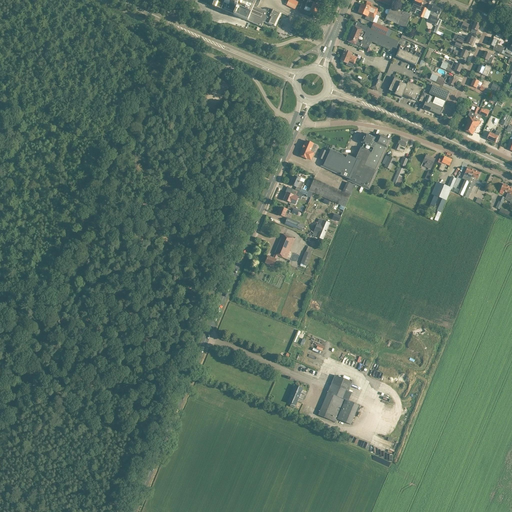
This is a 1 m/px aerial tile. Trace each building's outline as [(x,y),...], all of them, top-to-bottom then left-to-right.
[(282,13),(277,11),(274,10),(273,12),(268,10),(267,13),(257,8),(257,7),(258,6),(260,0),(222,0),(225,1),(221,9),(218,8),(218,7),(217,8),(261,27),(263,22),(267,24),(275,27),(278,21),(281,20),(282,18),(280,17),(282,13)] [(286,0),(285,2),(287,3),(286,5),(298,11),(301,4),(298,3),(298,2),(293,0),(286,0)] [(308,0),(307,2),(305,6),(311,9),(309,12),(316,15),(320,5),(308,0)] [(420,0),(415,0),(414,3),(412,7),(412,6),(410,11),(414,13),(416,9),(421,11),(419,16),(423,18),(425,13),(427,9),(421,7),(423,1),(420,0)] [(361,4),(360,9),(375,15),(377,11),(378,9),(371,6),(371,7),(371,6),(372,4),(367,2),(365,6),(361,4)] [(433,5),(431,10),(431,11),(430,14),(432,15),(431,19),(429,23),(435,25),(435,24),(436,21),(441,8),(433,5)] [(386,20),(405,28),(410,15),(392,6),(386,20)] [(375,15),(360,9),(358,13),(363,15),(366,16),(365,19),(373,22),(376,15),(375,15)] [(472,29),(473,29),(477,31),(480,24),(475,22),(472,21),(470,25),(473,26),(472,29)] [(355,27),(354,27),(348,42),(366,49),(367,52),(370,51),(369,48),(371,42),(381,46),(394,52),(399,42),(385,36),(371,29),(356,22),(355,23),(356,23),(355,27)] [(460,22),(458,27),(460,28),(466,31),(469,25),(463,22),(463,23),(460,22)] [(371,29),(385,36),(388,29),(384,27),(374,23),(371,29)] [(457,39),(455,42),(462,45),(463,41),(471,45),(474,38),(469,36),(467,39),(459,35),(457,39)] [(504,48),(495,44),(497,40),(492,38),(489,44),(494,47),(493,50),(502,53),(507,56),(508,53),(505,52),(503,51),(504,48)] [(395,57),(415,66),(421,54),(401,45),(395,57)] [(450,52),(460,56),(465,59),(468,52),(463,50),(461,53),(458,52),(458,51),(454,50),(451,49),(450,52)] [(344,51),(342,56),(355,61),(356,60),(357,58),(357,57),(353,56),(353,57),(350,56),(351,53),(344,51)] [(485,62),(486,63),(491,65),(494,59),(495,55),(491,54),(490,53),(486,51),(483,58),(486,59),(485,62)] [(355,61),(342,56),(340,61),(347,64),(348,62),(354,65),(355,61)] [(433,59),(431,64),(439,67),(441,63),(433,59)] [(454,70),(455,71),(459,73),(462,66),(457,63),(457,64),(453,62),(451,66),(443,62),(441,65),(445,67),(444,69),(451,72),(452,70),(454,70)] [(477,72),(482,74),(487,76),(491,68),(486,66),(485,67),(480,65),(477,72)] [(364,73),(374,77),(376,70),(367,66),(364,73)] [(433,74),(430,79),(443,85),(444,82),(448,84),(449,84),(453,86),(456,79),(452,77),(451,77),(446,74),(444,78),(438,76),(438,77),(433,74)] [(406,85),(402,83),(401,83),(402,82),(399,80),(394,78),(388,90),(392,92),(395,93),(394,95),(401,98),(403,95),(412,99),(415,101),(421,88),(408,82),(406,85)] [(381,82),(379,81),(375,79),(371,88),(377,91),(381,82)] [(480,81),(479,81),(474,79),(471,86),(477,88),(480,81)] [(433,85),(429,94),(436,97),(446,101),(449,94),(448,92),(433,85)] [(425,104),(423,108),(429,111),(430,111),(439,115),(446,101),(435,97),(432,103),(430,102),(431,97),(429,96),(430,96),(429,96),(428,96),(425,104)] [(464,131),(469,133),(475,119),(475,117),(479,108),(476,106),(474,113),(472,112),(470,112),(468,115),(469,117),(468,119),(469,120),(464,131)] [(481,109),(479,113),(487,117),(490,111),(483,108),(483,109),(481,109)] [(475,119),(469,133),(473,135),(478,124),(479,124),(480,121),(475,119)] [(490,133),(489,135),(487,139),(496,143),(500,133),(497,131),(495,135),(490,133)] [(352,133),(347,146),(351,148),(357,135),(352,133)] [(347,181),(366,189),(369,190),(378,171),(377,170),(391,140),(389,140),(379,135),(378,137),(376,136),(374,137),(373,138),(365,134),(361,143),(363,144),(362,148),(361,147),(355,159),(347,155),(346,156),(328,148),(320,166),(348,179),(347,181)] [(405,147),(408,141),(400,137),(398,142),(395,149),(398,151),(401,145),(405,147)] [(306,141),(300,156),(307,159),(310,160),(313,154),(313,153),(317,146),(306,141)] [(384,167),(390,170),(395,159),(389,156),(384,167)] [(424,167),(431,170),(435,159),(426,156),(423,163),(425,164),(424,167)] [(399,165),(405,167),(408,160),(402,157),(399,165)] [(440,158),(438,162),(441,164),(438,170),(442,171),(445,164),(449,166),(451,160),(444,157),(443,159),(440,158)] [(392,183),(395,184),(394,186),(398,188),(406,171),(398,167),(392,183)] [(465,172),(463,176),(466,178),(470,180),(470,179),(471,177),(471,176),(473,170),(467,167),(465,172)] [(463,195),(462,197),(467,199),(467,198),(474,185),(476,181),(478,178),(480,173),(473,170),(471,176),(471,177),(470,179),(470,180),(469,182),(465,189),(465,190),(463,195)] [(308,192),(301,189),(303,184),(304,183),(299,181),(300,179),(294,176),(290,185),(300,189),(299,192),(306,195),(308,192)] [(309,190),(309,191),(345,207),(355,186),(347,182),(342,192),(314,179),(309,190)] [(437,182),(432,195),(442,199),(441,202),(442,202),(438,212),(437,212),(434,220),(437,222),(449,193),(450,190),(451,189),(452,189),(454,185),(449,183),(448,187),(437,182)] [(504,191),(507,193),(510,187),(503,184),(499,193),(503,194),(504,191)] [(285,195),(284,200),(291,203),(295,204),(298,198),(296,197),(298,192),(295,190),(292,189),(290,194),(287,193),(285,195)] [(501,196),(496,208),(500,210),(505,198),(501,196)] [(333,214),(337,205),(332,202),(328,211),(333,214)] [(277,215),(282,217),(284,217),(285,214),(288,215),(290,211),(287,210),(281,207),(277,215)] [(285,224),(297,229),(300,223),(287,218),(285,224)] [(317,223),(314,231),(318,232),(316,237),(323,240),(330,223),(323,220),(321,225),(317,223)] [(265,263),(269,265),(273,266),(277,256),(286,259),(289,251),(294,239),(287,236),(282,234),(274,254),(273,258),(268,256),(265,263)] [(308,246),(306,252),(305,252),(300,263),(306,266),(314,248),(308,246)] [(318,415),(335,423),(337,419),(351,425),(359,406),(348,401),(352,391),(349,390),(352,383),(335,376),(318,415)] [(294,405),(300,394),(302,389),(294,386),(287,402),(294,405)] [(391,426),(392,422),(382,418),(380,425),(383,426),(383,425),(387,426),(387,425),(391,426)]
